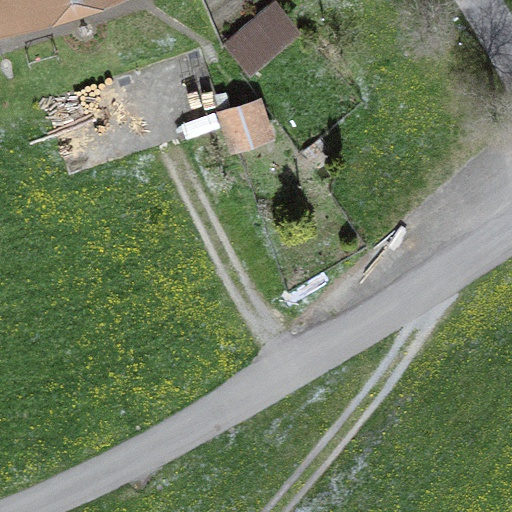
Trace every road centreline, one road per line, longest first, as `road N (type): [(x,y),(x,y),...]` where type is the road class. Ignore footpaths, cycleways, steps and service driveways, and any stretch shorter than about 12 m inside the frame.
road 1 (track): [(14,511),(140,453),(363,329),(511,229)]
road 2 (track): [(426,291),(400,354),(273,511)]
